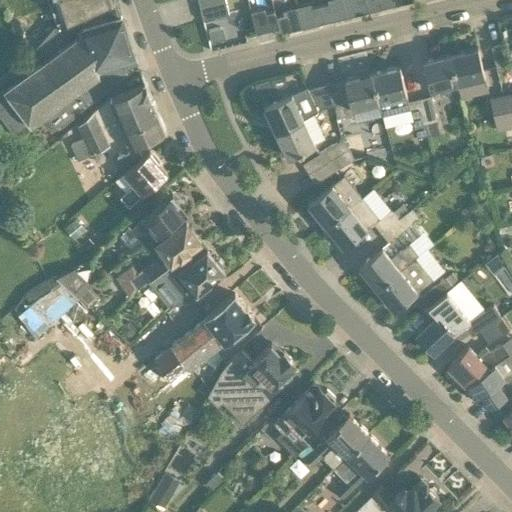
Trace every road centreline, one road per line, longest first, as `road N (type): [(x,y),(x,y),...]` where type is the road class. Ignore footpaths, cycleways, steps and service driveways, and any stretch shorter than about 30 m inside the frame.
road 1 (residential): [(511,488),(246,215),(172,78)]
road 2 (residential): [(493,0),(172,78)]
